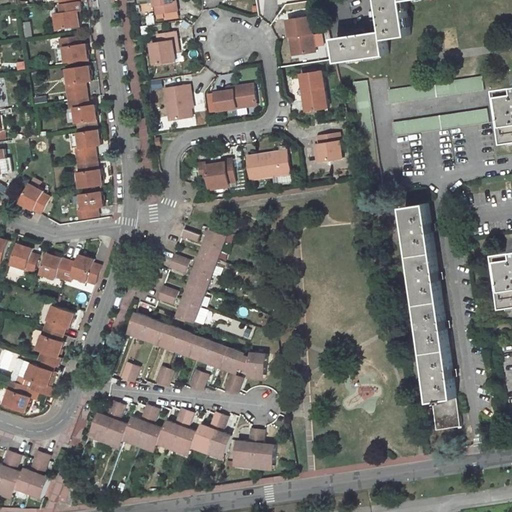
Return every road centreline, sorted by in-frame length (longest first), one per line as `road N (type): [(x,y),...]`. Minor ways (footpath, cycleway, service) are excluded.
road 1 (unclassified): [(135,511),(480,459)]
road 2 (residential): [(123,228),(155,218),(181,143),(272,119),(268,57),(258,43),(229,39)]
road 3 (residential): [(480,459),(439,182)]
road 4 (unclassified): [(123,228),(126,194),(100,0)]
road 5 (residential): [(75,384),(262,405)]
road 6 (unclassified): [(75,384),(123,228)]
road 7 (residential): [(0,217),(55,235),(123,228)]
